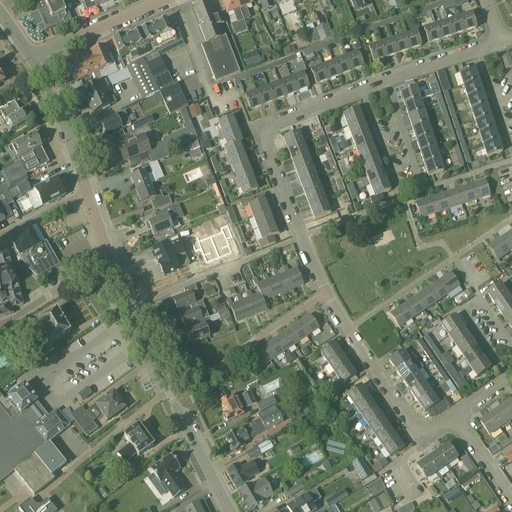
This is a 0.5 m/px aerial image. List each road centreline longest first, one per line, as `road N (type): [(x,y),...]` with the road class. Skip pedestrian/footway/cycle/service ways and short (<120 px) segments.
road 1 (residential): [(456,417),(424,432),(368,364),(327,299),(264,144),(266,128),(362,90)]
road 2 (secondary): [(231,511),(129,300)]
road 3 (residential): [(384,82),(418,178),(410,188),(399,187),(362,90)]
road 4 (secondary): [(87,192),(60,110),(32,59)]
road 5 (residential): [(32,59),(161,2)]
road 6 (residential): [(236,95),(213,105),(173,0)]
road 7 (residential): [(0,327),(110,256)]
